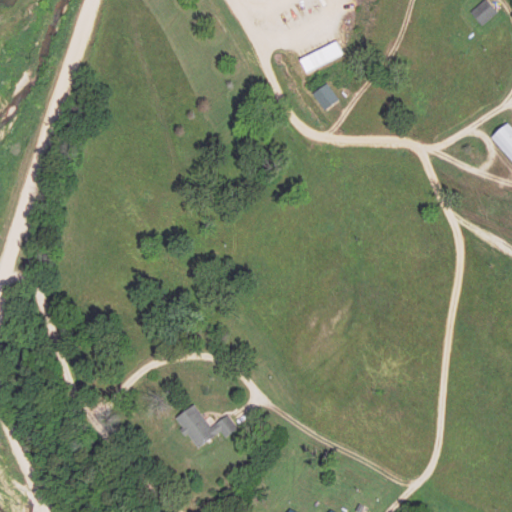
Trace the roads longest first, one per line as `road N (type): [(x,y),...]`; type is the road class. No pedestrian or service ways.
road 1 (residential): [(230,0),(302,132),(416,146),(448,208),(462,264),(434,467),(389,511)]
road 2 (residential): [(44,511),(3,404),(4,276),(90,0)]
road 3 (residential): [(181,511),(4,276)]
